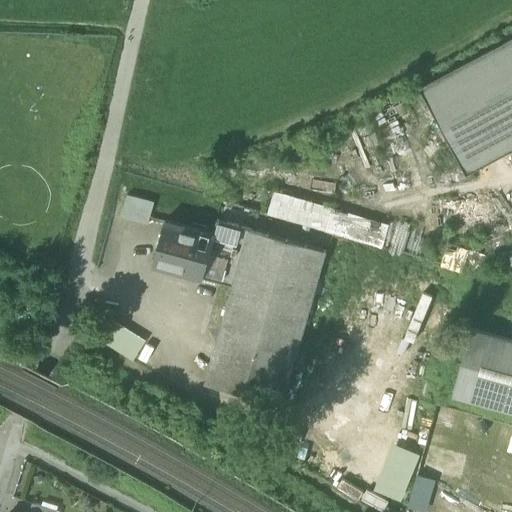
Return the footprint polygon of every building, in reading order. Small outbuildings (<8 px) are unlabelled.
[(511,41),(427,87),(469,167),(511,143),(511,41)] [(383,245),(389,222),(275,190),(269,213),(383,245)] [(122,216),(149,224),(155,202),(128,194),(122,216)] [(154,263),(202,277),(214,233),(166,220),(154,263)] [(202,277),(233,286),(249,229),(218,220),(214,233),(202,277)] [(326,250),(249,229),(233,286),(206,383),(283,405),(326,250)] [(418,290),(409,313),(421,318),(430,295),(418,290)] [(200,338),(203,328),(173,319),(170,329),(200,338)] [(453,395),(511,411),(511,338),(472,327),(453,395)] [(245,425),(262,436),(268,427),(250,416),(245,425)] [(467,456),(428,445),(421,469),(461,480),(467,456)] [(427,511),(436,479),(418,474),(409,506),(427,511)] [(57,511),(58,511),(33,503),(30,511),(57,511)]
